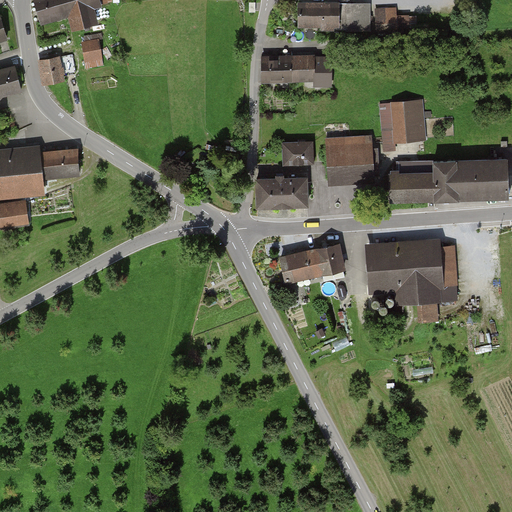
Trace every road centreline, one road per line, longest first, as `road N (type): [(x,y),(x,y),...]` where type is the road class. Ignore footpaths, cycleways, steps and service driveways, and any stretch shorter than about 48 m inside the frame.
road 1 (tertiary): [(373,511),(225,229)]
road 2 (residential): [(511,213),(241,229)]
road 3 (tertiary): [(178,194),(47,108),(32,77),(23,0)]
road 4 (residential): [(241,229),(268,0)]
road 5 (unclassified): [(167,232),(0,319)]
